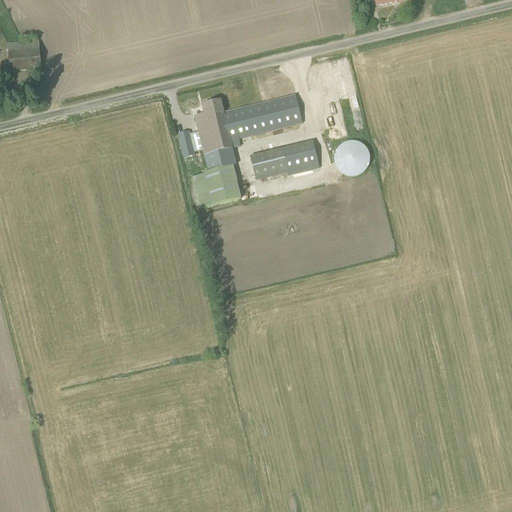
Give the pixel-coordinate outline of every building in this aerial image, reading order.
[(41,70),(38,41),(7,44),(9,72),(41,70)] [(232,142),(302,125),(295,96),(223,114),(208,118),(211,131),(199,134),(208,173),(203,174),(204,175),(191,178),(200,210),(241,199),(233,167),(236,166),(234,158),(235,157),(232,142)] [(204,115),(195,117),(199,134),(211,131),(208,118),(223,114),(220,102),(202,106),(204,115)] [(179,136),(186,159),(196,156),(190,133),(179,136)] [(367,166),(368,164),(367,161),(366,158),(365,155),(363,153),(360,151),(357,150),(355,149),(352,149),(348,149),(345,151),(343,152),(341,154),(339,156),(338,159),(337,162),(337,164),(338,168),(339,171),(340,173),(342,175),(345,177),(347,178),(350,179),(353,179),(357,178),(359,178),(361,176),(364,174),(366,172),(367,169),(367,166)] [(280,150),(249,158),(255,181),(286,173),(280,150)]
